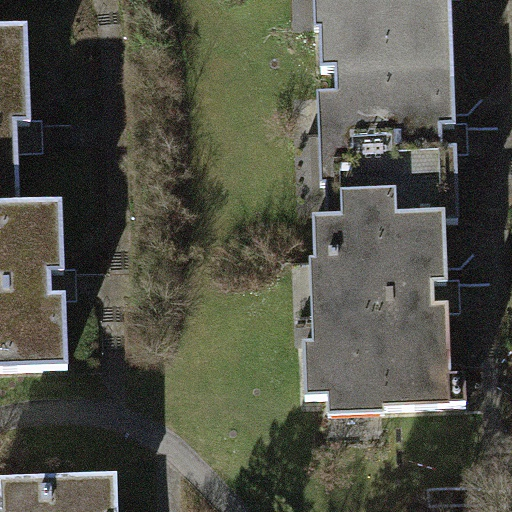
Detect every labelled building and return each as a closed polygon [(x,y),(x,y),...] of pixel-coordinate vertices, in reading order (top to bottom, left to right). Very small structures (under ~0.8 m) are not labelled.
[(323,33),(455,31),(454,0),(316,0),(318,34),(323,33)] [(0,166),(20,166),(19,124),(32,124),(29,30),(0,31),(0,166)] [(323,191),(327,191),(460,190),(455,31),(323,33),(324,74),(336,74),(337,101),(320,101),(323,191)] [(22,207),(20,166),(0,166),(0,369),(69,367),(66,300),(54,300),(53,275),(67,274),(65,205),(22,207)] [(461,229),(460,190),(327,191),(328,228),(316,228),(317,268),(313,269),(315,351),(305,352),(306,407),(331,406),(331,425),(388,423),(387,418),(469,415),(469,387),(453,387),(449,230),(461,229)] [(0,511),(115,511),(115,481),(5,484),(5,503),(0,503),(0,511)]
